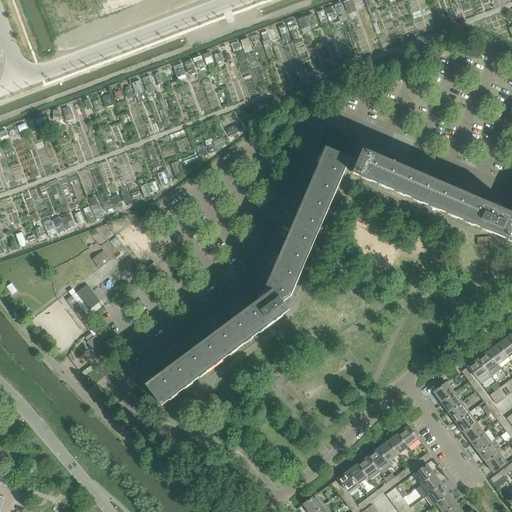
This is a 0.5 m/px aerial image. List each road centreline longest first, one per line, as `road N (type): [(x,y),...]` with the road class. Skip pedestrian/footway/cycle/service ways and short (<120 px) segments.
road 1 (residential): [(270,502),(233,460),(141,415),(114,382),(247,281),(322,111),(508,189),(511,181)]
road 2 (unclassified): [(236,0),(23,80)]
road 3 (residential): [(270,502),(406,381)]
road 4 (unclassified): [(109,511),(0,384)]
road 5 (residential): [(406,381),(511,302)]
road 6 (unclassified): [(86,398),(0,300)]
